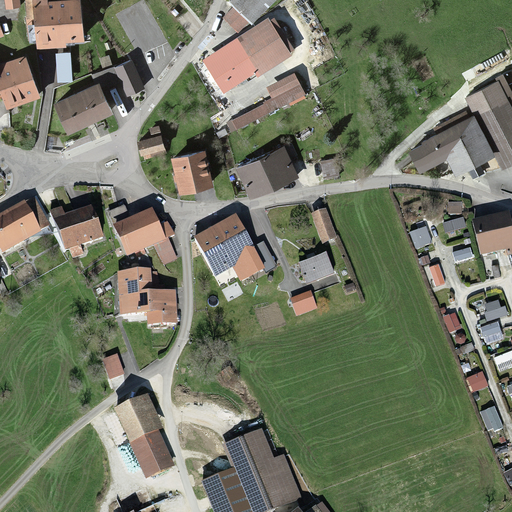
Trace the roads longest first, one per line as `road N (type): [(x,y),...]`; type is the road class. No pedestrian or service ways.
road 1 (residential): [(186,214),(373,182),(462,189),(511,208)]
road 2 (residential): [(73,431),(170,362),(187,315),(186,214)]
road 3 (residential): [(126,138),(208,26),(218,0)]
